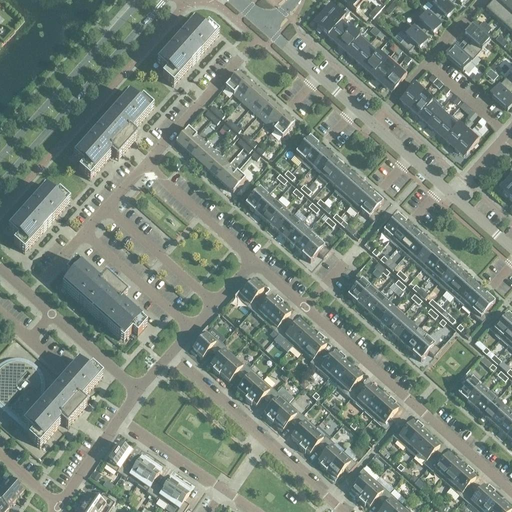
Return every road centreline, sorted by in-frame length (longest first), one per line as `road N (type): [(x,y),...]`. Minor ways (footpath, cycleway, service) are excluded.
road 1 (residential): [(511,493),(253,262)]
road 2 (residential): [(451,196),(267,26)]
road 3 (tertiary): [(0,185),(162,0)]
road 4 (residential): [(345,511),(171,354)]
road 5 (tertiary): [(138,0),(0,155)]
road 6 (residential): [(480,0),(425,62),(506,134)]
road 7 (residential): [(137,389),(0,267)]
road 8 (residential): [(106,203),(214,303)]
road 9 (residential): [(83,231),(191,329)]
road 10 (residential): [(253,262),(146,166)]
road 11 (residential): [(239,57),(146,166)]
road 12 (residential): [(118,420),(224,490)]
